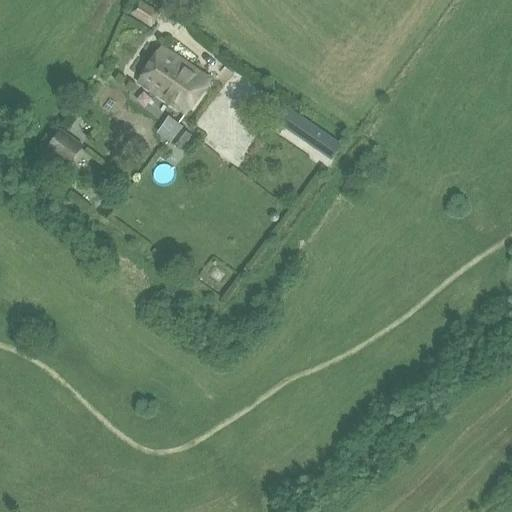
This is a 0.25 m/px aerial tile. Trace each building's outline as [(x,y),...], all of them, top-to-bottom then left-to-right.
[(141,0),(138,0),(130,14),(151,28),(161,14),(141,0)] [(162,46),(138,82),(188,115),(211,80),(162,46)] [(290,113),(279,129),(319,157),(331,141),(290,113)] [(173,141),(182,148),(192,135),(182,128),(173,141)] [(82,146),(60,130),(41,156),(54,166),(60,157),(69,163),(82,146)]
